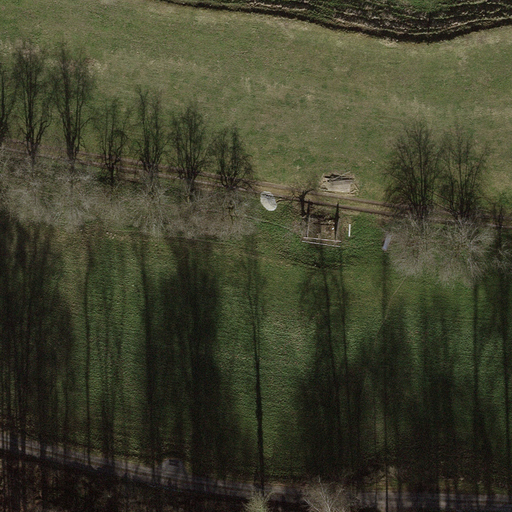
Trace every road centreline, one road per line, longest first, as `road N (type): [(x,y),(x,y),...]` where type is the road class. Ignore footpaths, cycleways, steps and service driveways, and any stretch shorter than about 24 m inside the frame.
road 1 (track): [(511,198),(0,120)]
road 2 (track): [(0,443),(185,479),(511,497)]
